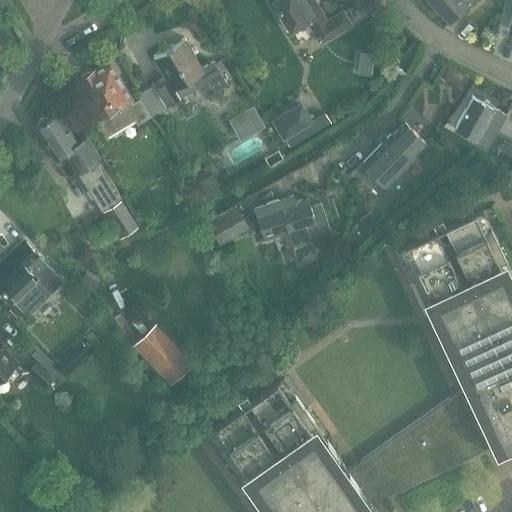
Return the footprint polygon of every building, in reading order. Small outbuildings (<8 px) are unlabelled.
[(272,0),(289,29),(306,19),(319,41),(349,23),(341,10),(325,20),(313,0),(272,0)] [(431,0),(450,20),(471,0),(431,0)] [(226,83),(213,60),(201,67),(183,38),(153,55),(165,76),(151,84),(163,105),(179,96),(207,80),(213,90),(226,83)] [(134,118),(137,123),(149,115),(139,97),(132,101),(109,61),(78,79),(102,118),(97,121),(104,135),(134,118)] [(467,139),(486,150),(505,114),(471,95),(453,126),(470,135),(467,139)] [(292,145),(314,132),(307,121),(310,119),(300,102),(272,119),(282,136),(286,134),(292,145)] [(250,107),(238,113),(250,133),(262,127),(250,107)] [(99,157),(86,136),(74,142),(56,114),(47,120),(42,118),(37,121),(37,126),(33,128),(53,159),(62,154),(75,173),(76,172),(101,210),(121,198),(96,159),(99,157)] [(390,133),(361,163),(385,186),(414,156),(412,155),(424,142),(404,122),(391,135),(390,133)] [(511,143),(504,140),(496,157),(511,164),(511,143)] [(209,176),(191,186),(202,205),(219,195),(209,176)] [(330,232),(320,203),(309,207),(306,198),(294,202),(292,194),(253,208),(261,230),(284,222),(299,263),(315,257),(309,240),(330,232)] [(137,228),(120,201),(104,211),(122,238),(137,228)] [(250,227),(237,204),(207,221),(220,244),(250,227)] [(380,226),(370,212),(359,220),(369,235),(380,226)] [(511,278),(507,281),(499,263),(505,260),(491,229),(484,232),(475,213),(445,227),(442,221),(432,225),(435,232),(405,246),(415,265),(408,268),(422,299),(429,296),(437,313),(431,317),(438,332),(445,329),(453,347),(447,350),(454,366),(461,363),(469,380),(462,383),(464,387),(342,474),(331,459),(337,454),(326,440),(320,444),(309,428),(315,424),(296,396),(290,401),(277,383),(250,402),(246,397),(237,403),(241,408),(214,427),(227,445),(221,449),(240,477),(246,473),(257,489),(251,493),(261,507),(267,503),(273,511),(368,511),(364,507),(370,502),(485,448),(488,441),(487,433),(493,430),(502,450),(511,444),(511,278)] [(11,260),(0,271),(0,285),(12,298),(27,313),(45,296),(62,280),(38,255),(24,241),(6,256),(11,260)] [(90,304),(79,292),(70,301),(81,312),(90,304)] [(155,325),(135,344),(171,381),(190,363),(155,325)] [(0,375),(3,373),(11,381),(19,372),(12,365),(17,360),(3,345),(0,348),(0,375)] [(37,347),(31,353),(38,361),(29,369),(44,385),(59,370),(37,347)] [(73,348),(56,364),(64,373),(81,356),(73,348)] [(70,492),(60,479),(46,489),(57,502),(70,492)]
